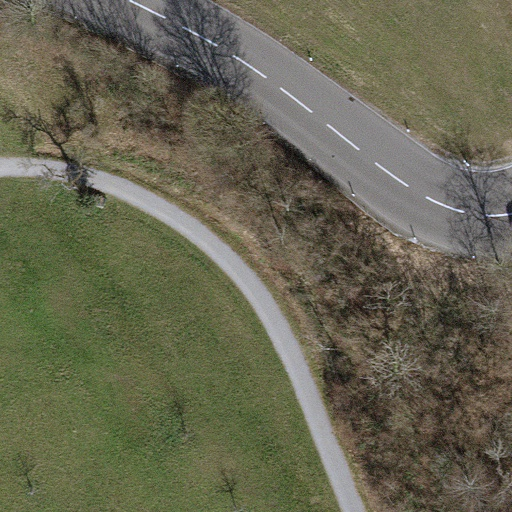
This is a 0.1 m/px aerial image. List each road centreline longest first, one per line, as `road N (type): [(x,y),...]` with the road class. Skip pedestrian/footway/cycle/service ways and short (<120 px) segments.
road 1 (track): [(0,166),(102,178),(218,250),(277,325),(354,511)]
road 2 (tertiary): [(125,0),(293,94),(430,197),(493,214),(511,211)]
